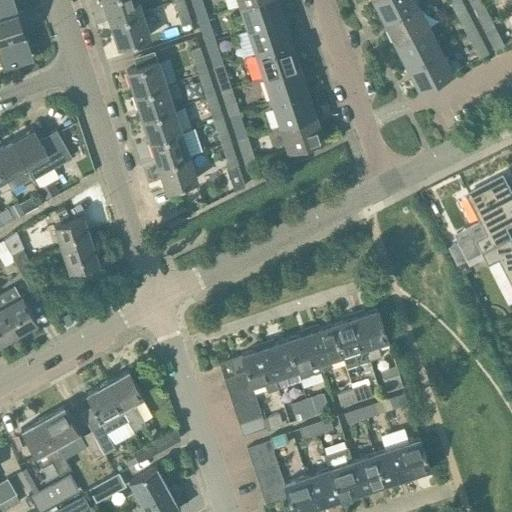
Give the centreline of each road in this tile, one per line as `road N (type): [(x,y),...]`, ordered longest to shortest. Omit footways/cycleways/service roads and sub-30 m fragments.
road 1 (residential): [(156,303),(389,185)]
road 2 (residential): [(75,65),(156,303)]
road 3 (residential): [(156,303),(223,511)]
road 4 (residential): [(317,0),(389,185)]
road 5 (residential): [(0,391),(156,303)]
road 6 (residential): [(389,185),(511,124)]
